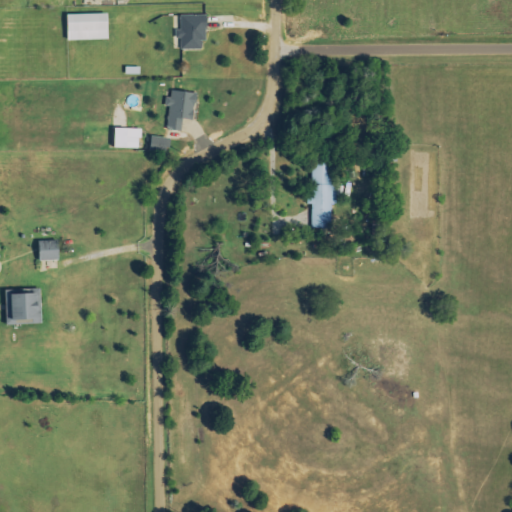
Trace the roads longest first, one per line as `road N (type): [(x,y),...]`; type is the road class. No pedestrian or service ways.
road 1 (residential): [(163,511),(161,208),(181,165),(235,140),(274,107),(278,0)]
road 2 (residential): [(279,53),(511,53)]
